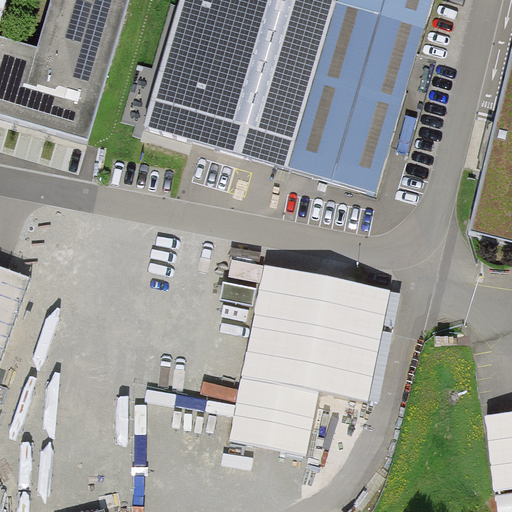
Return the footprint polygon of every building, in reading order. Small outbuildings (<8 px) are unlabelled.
[(0,119),(89,145),(130,0),(54,0),(40,53),(0,41),(0,119)] [(333,0),(181,0),(145,126),(284,167),(333,0)] [(366,197),(425,0),(335,0),(283,172),(366,197)] [(511,58),(470,236),(511,246),(511,58)] [(78,243),(67,304),(151,319),(162,259),(130,253),(131,247),(113,244),(112,249),(78,243)] [(387,293),(261,267),(225,443),(306,460),(319,395),(364,405),(387,293)] [(0,343),(22,281),(0,272),(0,343)] [(54,355),(43,416),(127,432),(138,371),(106,366),(107,359),(89,356),(88,362),(54,355)] [(511,418),(485,422),(495,494),(511,491),(511,418)]
